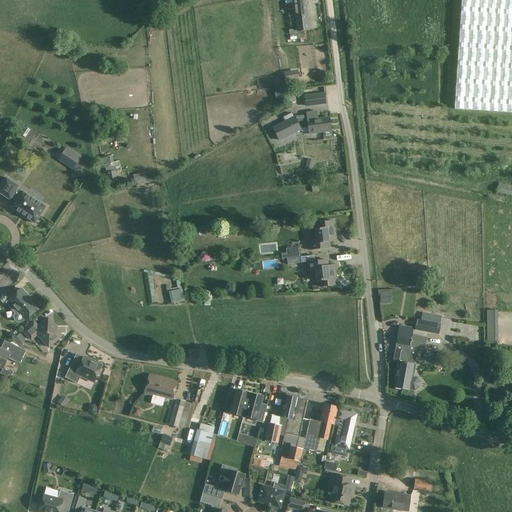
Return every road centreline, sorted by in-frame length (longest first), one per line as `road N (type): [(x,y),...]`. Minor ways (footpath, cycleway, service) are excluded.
road 1 (unclassified): [(376,398),(327,0)]
road 2 (residential): [(376,398),(104,344),(17,261)]
road 3 (unclassified): [(511,446),(385,402)]
